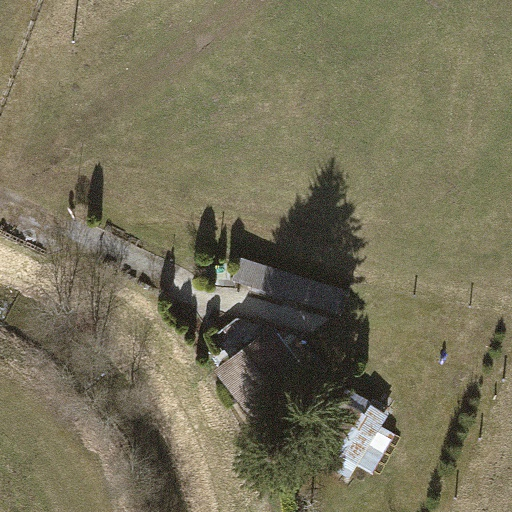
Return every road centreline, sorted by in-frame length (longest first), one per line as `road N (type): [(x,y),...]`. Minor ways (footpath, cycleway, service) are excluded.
road 1 (track): [(0,187),(134,196),(338,247),(401,241),(511,167)]
road 2 (track): [(0,203),(176,296),(327,338)]
